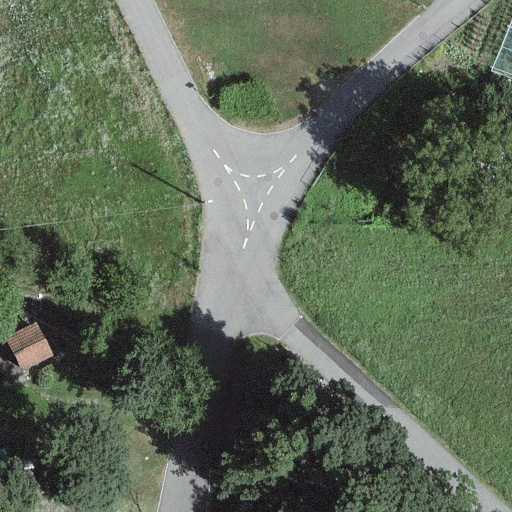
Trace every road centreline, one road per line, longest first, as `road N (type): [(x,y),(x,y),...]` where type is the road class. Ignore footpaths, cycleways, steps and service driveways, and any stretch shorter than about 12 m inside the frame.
road 1 (unclassified): [(223,290),(318,347),(488,511)]
road 2 (unclassified): [(462,0),(330,117),(253,217)]
road 3 (unclassified): [(253,217),(135,0)]
road 4 (unclassified): [(181,511),(223,290)]
